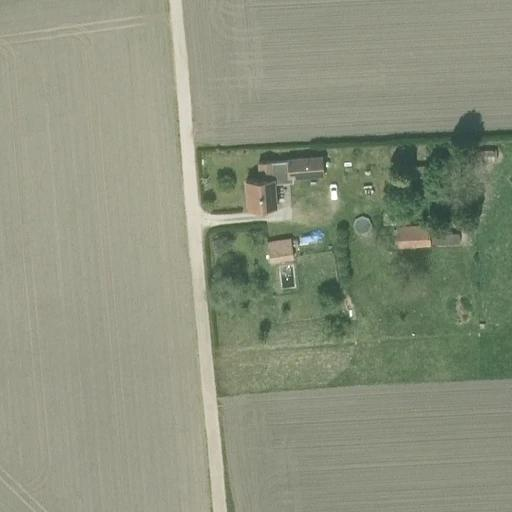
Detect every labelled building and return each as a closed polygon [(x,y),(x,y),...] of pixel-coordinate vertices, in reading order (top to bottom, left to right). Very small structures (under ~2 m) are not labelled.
[(475,151),(475,162),(496,161),(495,150),(475,151)] [(324,175),(322,157),(287,160),(287,161),(287,162),(291,161),(292,178),(324,175)] [(292,178),(291,161),(287,162),(287,161),(272,162),(272,161),(258,162),(260,179),(246,181),(248,210),(276,208),(274,181),(281,180),(281,181),(291,180),(290,178),(292,178)] [(396,227),(397,247),(430,246),(429,225),(396,227)] [(266,243),(269,263),(292,259),(289,239),(266,243)]
